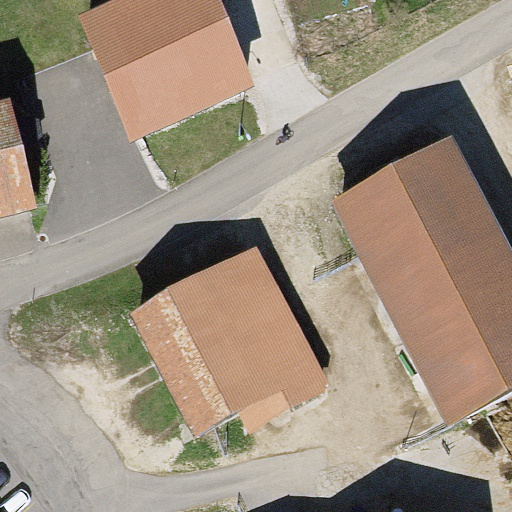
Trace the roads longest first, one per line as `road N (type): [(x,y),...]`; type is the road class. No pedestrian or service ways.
road 1 (residential): [(511,22),(218,200),(0,290)]
road 2 (residential): [(0,396),(59,454),(90,511)]
